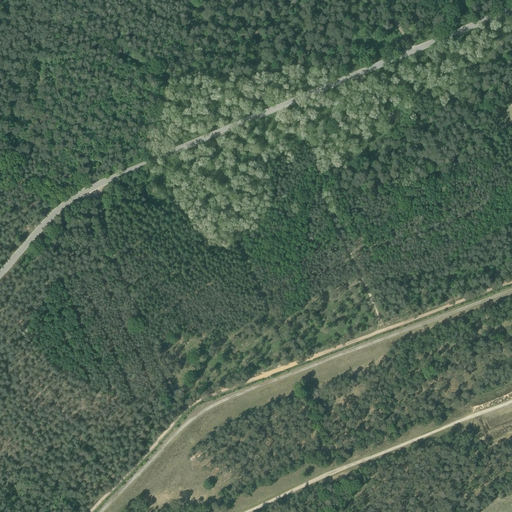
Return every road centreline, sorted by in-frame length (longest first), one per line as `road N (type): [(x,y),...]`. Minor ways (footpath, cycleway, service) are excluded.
road 1 (unclassified): [(0,275),(57,209),(92,187),(511,12)]
road 2 (track): [(102,511),(212,405),(511,290)]
road 3 (track): [(511,283),(184,412)]
road 4 (track): [(248,511),(511,398)]
road 5 (track): [(92,187),(113,263),(184,412)]
road 6 (track): [(184,412),(90,511)]
road 7 (track): [(113,263),(54,281),(23,331)]
